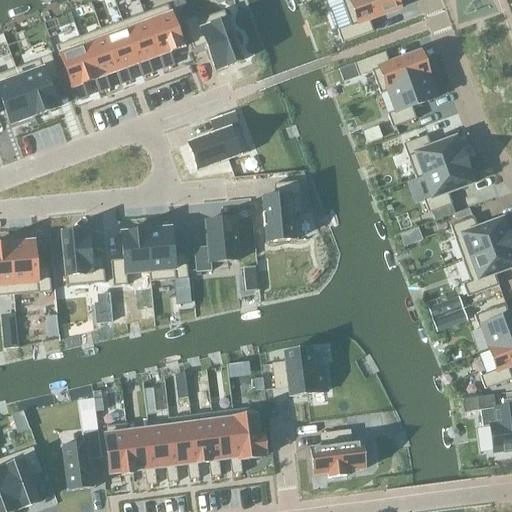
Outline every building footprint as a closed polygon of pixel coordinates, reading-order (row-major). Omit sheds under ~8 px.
[(185,9),(181,0),(170,0),(175,12),(185,9)] [(350,27),(337,31),(342,45),(373,33),(369,21),(398,11),(394,0),(356,0),(342,5),(350,27)] [(167,6),(143,15),(158,58),(163,70),(174,66),(169,54),(183,49),(167,6)] [(196,17),(183,22),(193,50),(205,46),(215,73),(242,63),(224,12),(198,22),(196,17)] [(143,15),(122,23),(137,66),(141,78),(152,74),(148,62),(158,58),(143,15)] [(122,23),(100,31),(115,73),(120,86),(131,82),(126,69),(137,66),(122,23)] [(100,31),(78,39),(94,81),(99,94),(109,90),(105,77),(115,73),(100,31)] [(78,39),(56,47),(76,102),(87,98),(82,86),(94,81),(78,39)] [(391,51),(354,65),(359,78),(372,73),(380,95),(427,77),(419,54),(395,63),(391,51)] [(38,62),(15,70),(33,118),(57,109),(47,84),(59,80),(51,57),(38,62)] [(0,101),(10,127),(33,118),(15,70),(0,75),(0,101)] [(427,77),(380,95),(380,96),(387,93),(395,113),(387,116),(392,129),(416,120),(412,109),(435,100),(427,77)] [(214,136),(187,146),(197,173),(248,154),(234,115),(210,124),(214,136)] [(426,137),(403,146),(415,180),(464,162),(460,152),(459,153),(454,140),(431,149),(426,137)] [(464,162),(415,180),(416,181),(423,178),(431,199),(423,201),(428,214),(452,206),(447,194),(471,185),(466,173),(467,173),(464,162)] [(274,198),(262,199),(263,215),(262,215),(262,218),(264,217),(265,225),(263,226),(263,228),(265,228),(266,244),(295,241),(292,216),(302,215),(300,188),(299,183),(298,183),(273,185),(274,198)] [(473,218),(450,227),(462,262),(510,244),(507,234),(506,234),(501,221),(477,230),(473,218)] [(207,249),(193,250),(195,274),(211,272),(210,264),(239,262),(234,220),(205,223),(207,249)] [(170,230),(145,233),(150,284),(174,281),(187,280),(185,256),(173,257),(170,230)] [(87,232),(61,235),(66,288),(104,284),(102,259),(90,260),(87,232)] [(123,262),(110,263),(113,288),(127,286),(126,276),(148,274),(149,284),(150,284),(145,233),(120,235),(123,262)] [(33,243),(8,246),(13,297),(50,294),(48,269),(36,270),(33,243)] [(511,248),(510,244),(462,262),(470,283),(462,286),(467,299),(498,287),(494,276),(511,269),(511,248)] [(0,298),(13,297),(8,246),(0,246),(0,298)] [(258,275),(272,274),(270,257),(256,258),(258,275)] [(187,280),(174,281),(174,282),(177,306),(190,304),(187,280)] [(98,304),(110,303),(109,295),(97,297),(98,304)] [(458,298),(428,309),(433,322),(447,316),(451,315),(462,311),(458,298)] [(505,305),(474,317),(478,330),(481,329),(489,350),(511,341),(511,315),(509,317),(505,305)] [(462,311),(451,315),(455,326),(466,322),(462,311)] [(4,350),(17,349),(14,315),(1,316),(4,350)] [(56,317),(46,318),(47,326),(57,325),(56,317)] [(496,372),(480,378),(484,391),(511,381),(507,369),(511,367),(511,341),(489,350),(496,372)] [(285,364),(272,366),(275,391),(288,389),(289,398),(326,394),(323,368),(313,369),(311,351),(299,352),(283,354),(283,356),(285,364)] [(262,380),(254,381),(256,393),(264,392),(262,380)] [(152,389),(143,390),(144,401),(154,400),(152,389)] [(493,397),(462,401),(464,414),(480,412),(482,429),(490,428),(493,455),(502,453),(502,454),(503,454),(502,445),(504,445),(505,454),(511,453),(511,407),(495,410),(493,397)] [(93,400),(77,402),(79,416),(95,413),(93,402),(93,400)] [(101,401),(93,402),(95,413),(103,412),(101,401)] [(255,409),(234,412),(240,462),(261,459),(261,457),(265,456),(263,437),(259,438),(255,409)] [(234,412),(212,414),(218,463),(229,461),(231,476),(242,475),(240,462),(234,412)] [(212,414),(191,417),(197,465),(208,464),(210,479),(220,478),(218,463),(212,414)] [(191,417),(169,420),(176,468),(187,467),(188,482),(199,480),(197,465),(191,417)] [(168,428),(149,431),(154,471),(165,469),(167,485),(177,483),(176,468),(169,420),(167,420),(168,428)] [(126,425),(103,428),(109,477),(121,475),(121,477),(133,476),(133,474),(127,433),(126,425)] [(149,431),(127,433),(133,474),(144,472),(146,487),(156,486),(154,471),(149,431)] [(83,445),(60,448),(60,449),(61,449),(67,492),(66,492),(66,493),(94,490),(94,488),(93,488),(89,462),(101,460),(97,432),(82,434),(83,445)] [(322,449),(310,451),(313,478),(328,476),(328,480),(346,477),(346,473),(364,471),(360,444),(351,445),(349,433),(320,436),(322,449)] [(32,450),(0,461),(0,468),(16,511),(17,511),(38,504),(29,478),(41,474),(32,450)] [(0,511),(16,511),(0,468),(0,511)]
